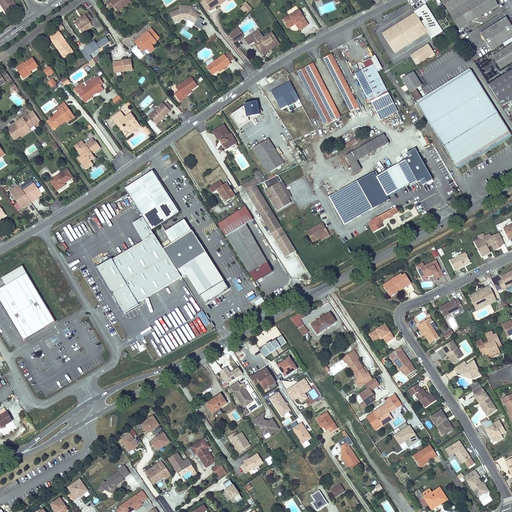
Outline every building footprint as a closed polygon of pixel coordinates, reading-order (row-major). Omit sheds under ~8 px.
[(0,0),(0,3),(6,15),(18,8),(13,1),(11,2),(9,0),(0,0)] [(116,0),(115,0),(112,0),(110,1),(109,0),(106,3),(109,8),(113,6),(116,11),(124,6),(123,3),(127,0),(116,0)] [(204,0),(206,1),(210,7),(212,10),(215,8),(214,7),(217,5),(224,0),(204,0)] [(440,0),(449,14),(471,0),(440,0)] [(494,0),(471,0),(449,14),(458,29),(498,5),(494,0)] [(245,12),(246,11),(250,7),(247,3),(241,8),(245,12)] [(196,13),(191,10),(192,7),(180,6),(179,10),(170,13),(174,23),(181,20),(189,20),(195,24),(199,18),(200,16),(196,13)] [(425,7),(415,13),(427,33),(431,39),(441,33),(425,7)] [(283,20),(287,27),(294,23),(295,24),(297,23),(301,29),(308,25),(299,10),(283,20)] [(80,19),(75,23),(80,30),(90,23),(89,21),(92,19),(88,12),(85,14),(86,15),(80,19)] [(427,33),(415,13),(382,34),(394,53),(427,33)] [(204,21),(199,18),(195,24),(194,26),(201,30),(204,26),(201,25),(204,21)] [(481,34),(491,51),(511,37),(511,27),(506,18),(481,34)] [(90,23),(80,30),(82,33),(93,26),(90,23)] [(237,27),(231,33),(238,40),(244,36),(237,27)] [(143,35),(134,42),(143,52),(146,49),(148,51),(153,47),(151,45),(159,38),(151,29),(147,32),(148,33),(144,37),(143,35)] [(258,31),(250,36),(253,40),(260,35),(258,31)] [(51,40),(58,50),(59,49),(64,56),(72,51),(60,33),(51,40)] [(231,33),(229,35),(234,43),(238,40),(231,33)] [(253,40),(250,36),(245,39),(249,46),(255,42),(262,53),(268,49),(267,48),(277,42),(272,33),(263,39),(260,35),(253,40)] [(90,56),(100,49),(110,42),(107,37),(96,44),(95,42),(95,41),(84,48),(85,49),(90,56)] [(268,49),(262,53),(263,55),(279,44),(277,42),(267,48),(268,49)] [(511,44),(492,57),(500,70),(511,61),(511,44)] [(434,54),(428,45),(410,56),(416,65),(434,54)] [(59,49),(58,50),(64,58),(73,52),(72,51),(64,56),(59,49)] [(90,56),(85,49),(81,52),(88,62),(92,59),(90,56)] [(230,54),(226,57),(229,62),(234,59),(230,54)] [(331,54),(323,58),(351,112),(358,108),(331,54)] [(92,59),(95,64),(101,60),(98,55),(92,59)] [(212,63),(206,67),(212,75),(218,70),(222,67),(223,69),(231,63),(229,62),(226,57),(224,55),(212,63)] [(367,104),(370,102),(385,95),(390,105),(376,112),(381,120),(397,112),(393,103),(388,95),(377,72),(382,69),(380,65),(375,56),(371,58),(371,60),(369,59),(369,60),(368,60),(367,61),(365,61),(362,62),(363,65),(365,69),(361,71),(355,74),(366,96),(367,99),(365,100),(367,104)] [(16,68),(21,76),(29,71),(30,72),(38,66),(33,58),(25,64),(24,63),(16,68)] [(131,60),(113,62),(114,73),(133,70),(131,60)] [(325,125),(332,121),(340,117),(312,64),(304,68),(297,72),(325,125)] [(53,72),(49,66),(43,70),(47,76),(53,72)] [(416,102),(417,104),(471,71),(469,69),(416,102)] [(511,69),(488,85),(501,106),(511,101),(511,100),(511,69)] [(7,83),(12,81),(6,71),(1,74),(7,83)] [(471,71),(417,104),(456,168),(510,134),(471,71)] [(413,72),(401,79),(410,93),(421,86),(413,72)] [(98,76),(94,79),(93,77),(86,82),(88,85),(85,88),(77,93),(84,102),(92,96),(98,92),(99,93),(104,90),(101,85),(104,83),(99,77),(98,76)] [(186,97),(186,96),(184,94),(189,90),(190,91),(197,86),(191,77),(176,87),(178,91),(174,94),(180,102),(186,97)] [(298,98),(290,82),(271,91),(280,108),(287,105),(288,106),(295,103),(294,101),(298,98)] [(75,90),(77,93),(85,88),(83,85),(75,90)] [(385,95),(370,102),(371,103),(376,112),(390,105),(385,95)] [(122,101),(119,96),(112,100),(116,105),(122,101)] [(262,112),(258,105),(257,102),(256,103),(254,100),(248,104),(244,105),(244,106),(231,115),(239,127),(254,117),(259,116),(259,114),(262,112)] [(52,116),(53,117),(57,124),(65,119),(67,121),(67,122),(75,117),(64,103),(57,108),(59,110),(52,116)] [(149,116),(155,123),(162,116),(163,117),(170,111),(169,110),(172,108),(166,103),(164,105),(163,104),(156,110),(155,109),(155,110),(149,116)] [(147,113),(149,116),(155,110),(152,107),(147,113)] [(29,129),(40,122),(33,111),(27,115),(21,119),(22,121),(18,123),(19,124),(8,131),(14,140),(20,136),(29,129)] [(112,118),(116,124),(120,122),(122,125),(125,123),(129,129),(131,132),(140,126),(131,113),(125,117),(120,112),(112,118)] [(162,116),(155,123),(156,124),(163,117),(162,116)] [(57,124),(53,117),(47,121),(54,130),(59,126),(57,124)] [(7,129),(8,131),(19,124),(18,123),(22,121),(21,119),(16,122),(16,123),(7,129)] [(261,133),(262,133),(255,137),(252,134),(256,131),(251,124),(240,131),(268,174),(284,164),(268,139),(266,140),(266,139),(267,138),(268,138),(264,131),(261,133)] [(218,141),(219,140),(220,139),(222,142),(221,143),(225,149),(236,143),(230,133),(229,134),(223,125),(213,132),(218,141)] [(21,138),(31,131),(29,129),(20,136),(21,138)] [(510,134),(456,168),(458,170),(511,136),(510,134)] [(384,135),(352,153),(357,161),(388,144),(384,135)] [(78,158),(81,163),(83,161),(87,166),(91,163),(90,160),(94,158),(90,152),(92,151),(93,153),(100,148),(96,142),(95,142),(93,139),(85,145),(82,141),(75,146),(81,156),(78,158)] [(357,181),(329,197),(344,225),(372,209),(390,199),(388,196),(410,184),(411,186),(420,181),(423,185),(433,180),(415,149),(406,154),(409,158),(405,160),(398,163),(386,170),(376,175),(374,172),(357,181)] [(357,161),(352,153),(345,156),(355,174),(361,170),(357,161)] [(67,169),(50,180),(56,190),(65,185),(64,183),(72,178),(67,169)] [(170,199),(153,172),(126,189),(143,216),(170,199)] [(266,181),(262,175),(261,176),(256,178),(251,180),(243,185),(247,192),(257,187),(256,186),(264,183),(266,181)] [(281,181),(278,176),(266,181),(264,183),(268,190),(265,191),(278,211),(291,203),(281,187),(279,183),(281,181)] [(220,181),(210,188),(213,193),(217,190),(225,203),(235,197),(226,184),(223,186),(220,181)] [(34,183),(23,191),(31,202),(34,200),(33,199),(41,193),(34,183)] [(23,191),(20,187),(11,194),(21,209),(31,202),(23,191)] [(268,206),(257,187),(247,192),(258,211),(268,206)] [(180,213),(170,199),(143,216),(144,217),(152,231),(180,213)] [(268,206),(258,211),(262,217),(271,211),(268,206)] [(217,224),(226,237),(245,225),(254,220),(245,207),(217,224)] [(373,233),(383,227),(382,225),(383,221),(389,218),(392,217),(398,213),(395,208),(384,214),(371,221),(370,226),(373,233)] [(278,222),(271,211),(262,217),(272,234),(281,228),(278,222)] [(152,231),(144,217),(133,223),(144,242),(155,235),(152,231)] [(192,232),(185,221),(163,234),(170,245),(192,232)] [(317,228),(307,233),(312,242),(319,238),(328,233),(323,223),(316,227),(317,228)] [(245,225),(226,237),(249,274),(267,263),(245,225)] [(156,230),(158,235),(165,232),(162,227),(156,230)] [(225,281),(193,231),(192,232),(170,245),(164,250),(177,271),(182,267),(201,296),(225,281)] [(295,251),(285,234),(276,240),(286,257),(295,251)] [(481,239),(475,242),(482,257),(487,254),(485,251),(489,249),(488,247),(488,246),(489,245),(495,243),(490,234),(485,237),(481,239)] [(164,250),(155,235),(144,242),(113,260),(112,259),(97,268),(124,314),(139,305),(138,304),(182,278),(177,271),(164,250)] [(451,261),(456,270),(459,268),(459,267),(466,264),(466,265),(471,263),(466,253),(451,261)] [(437,262),(424,268),(419,271),(423,278),(430,275),(430,274),(434,273),(435,275),(437,280),(444,276),(437,262)] [(507,289),(507,288),(506,286),(511,283),(511,271),(510,272),(511,273),(509,274),(508,273),(505,275),(503,280),(499,282),(503,290),(507,289)] [(0,302),(23,341),(55,322),(26,273),(0,288),(0,302)] [(423,278),(425,282),(429,280),(427,277),(430,275),(431,277),(435,275),(434,273),(430,274),(430,275),(423,278)] [(406,274),(403,276),(402,274),(383,286),(389,295),(399,288),(401,291),(412,284),(406,274)] [(469,296),(470,297),(477,293),(478,295),(485,291),(484,290),(490,287),(489,286),(469,296)] [(477,293),(470,297),(476,308),(489,301),(490,304),(497,300),(490,287),(484,290),(485,291),(478,295),(477,293)] [(401,291),(399,288),(389,295),(391,297),(401,291)] [(260,295),(251,301),(255,307),(264,302),(260,295)] [(455,300),(440,307),(445,317),(460,309),(463,307),(459,299),(456,301),(455,300)] [(489,301),(476,308),(477,311),(490,304),(489,301)] [(205,327),(210,324),(202,311),(197,314),(205,327)] [(318,322),(312,326),(318,334),(336,322),(329,313),(317,321),(318,322)] [(304,325),(297,316),(291,320),(298,329),(304,325)] [(421,329),(425,334),(431,343),(439,337),(430,323),(432,321),(430,318),(417,326),(420,330),(421,329)] [(511,320),(503,325),(508,336),(511,334),(511,320)] [(389,342),(394,338),(385,325),(370,335),(374,341),(381,336),(382,338),(385,336),(389,342)] [(450,327),(446,330),(450,336),(455,334),(450,327)] [(490,343),(479,348),(484,358),(491,356),(490,354),(494,353),(495,356),(500,354),(498,348),(497,346),(501,344),(497,334),(494,336),(492,331),(486,334),(489,341),(490,343)] [(453,341),(442,348),(447,355),(450,353),(451,354),(450,355),(455,362),(463,356),(453,341)] [(392,359),(403,352),(400,348),(390,355),(392,359)] [(343,358),(345,361),(354,355),(358,360),(359,359),(354,351),(343,358)] [(402,370),(407,376),(416,371),(409,361),(408,362),(407,360),(405,356),(406,356),(403,352),(392,359),(400,371),(402,370)] [(354,355),(345,361),(362,387),(364,385),(373,380),(365,367),(363,368),(358,360),(354,355)] [(286,364),(279,368),(285,377),(296,369),(289,359),(284,362),(286,364)] [(454,368),(457,373),(463,375),(466,373),(470,374),(472,379),(481,375),(474,361),(467,366),(464,362),(454,368)] [(227,385),(243,375),(239,368),(231,373),(227,368),(219,373),(223,378),(227,385)] [(259,372),(250,377),(255,385),(259,382),(265,390),(275,383),(266,369),(260,373),(259,372)] [(449,379),(456,376),(454,371),(447,374),(449,379)] [(363,410),(367,408),(375,403),(375,397),(372,391),(380,386),(375,379),(373,380),(364,385),(367,390),(359,395),(364,403),(360,405),(363,410)] [(230,387),(232,391),(240,385),(238,382),(230,387)] [(240,385),(232,391),(244,407),(253,401),(244,389),(246,388),(243,383),(240,385)] [(472,391),(480,385),(479,383),(471,388),(472,391)] [(418,385),(411,389),(415,394),(420,402),(421,401),(426,408),(436,401),(431,394),(429,395),(428,396),(426,394),(423,389),(421,390),(418,385)] [(486,411),(494,406),(480,385),(472,391),(475,395),(474,396),(479,404),(480,403),(486,411)] [(291,411),(279,392),(270,398),(281,417),(291,411)] [(207,405),(212,412),(219,407),(220,409),(227,404),(221,395),(207,405)] [(506,403),(510,411),(511,416),(511,415),(511,395),(502,399),(504,404),(506,403)] [(373,413),(381,424),(392,417),(389,413),(397,408),(390,398),(385,401),(387,404),(373,413)] [(3,427),(11,422),(2,409),(0,410),(0,428),(2,431),(4,429),(3,427)] [(431,418),(440,431),(443,430),(446,434),(454,429),(449,422),(447,423),(445,421),(447,419),(441,411),(431,418)] [(327,412),(318,418),(324,428),(326,431),(329,430),(331,433),(337,429),(327,412)] [(253,421),(255,424),(263,419),(264,413),(253,421)] [(153,416),(141,424),(144,428),(146,430),(148,434),(153,430),(156,433),(162,429),(159,426),(160,425),(153,416)] [(392,417),(381,424),(382,427),(394,419),(392,417)] [(324,428),(318,418),(316,419),(322,429),(324,428)] [(263,419),(255,424),(264,436),(269,433),(271,435),(279,430),(272,420),(268,423),(265,422),(263,419)] [(501,434),(506,432),(499,420),(485,428),(488,433),(490,432),(491,433),(490,436),(492,440),(495,438),(496,441),(497,442),(503,438),(501,434)] [(290,425),(293,430),(298,426),(295,422),(290,425)] [(401,432),(408,427),(406,423),(399,428),(401,432)] [(312,439),(302,424),(298,426),(293,430),(303,445),(312,439)] [(416,435),(410,426),(408,427),(401,432),(394,437),(400,446),(406,443),(416,435)] [(171,442),(162,429),(156,433),(158,437),(153,441),(152,441),(154,444),(156,446),(159,450),(171,442)] [(236,432),(228,437),(231,440),(232,439),(234,443),(240,452),(250,445),(242,432),(238,435),(236,432)] [(131,434),(121,440),(129,452),(134,449),(136,448),(139,446),(138,445),(142,443),(140,439),(138,437),(134,439),(131,434)] [(419,440),(416,435),(406,443),(408,447),(419,440)] [(353,444),(351,440),(349,437),(339,443),(341,447),(347,443),(349,446),(353,444)] [(206,438),(193,447),(198,454),(206,467),(215,462),(206,449),(209,447),(206,442),(207,441),(206,438)] [(459,441),(445,450),(450,456),(455,453),(460,460),(463,459),(465,462),(471,458),(466,451),(465,452),(464,450),(465,449),(459,441)] [(340,452),(344,456),(350,466),(358,461),(349,446),(347,443),(341,447),(343,450),(340,452)] [(413,456),(419,465),(428,459),(433,456),(434,458),(438,456),(430,445),(413,456)] [(191,465),(187,458),(183,461),(177,453),(168,458),(178,474),(191,465)] [(258,453),(250,459),(245,462),(245,463),(241,465),(247,473),(250,470),(251,471),(264,462),(258,453)] [(275,462),(271,457),(266,460),(269,465),(275,462)] [(428,459),(419,465),(420,467),(429,460),(428,459)] [(358,461),(350,466),(352,470),(361,465),(358,461)] [(161,462),(146,472),(154,484),(169,473),(161,462)] [(220,464),(214,467),(219,474),(224,471),(220,464)] [(101,488),(105,490),(106,488),(113,491),(116,484),(118,486),(125,480),(123,479),(130,474),(124,466),(117,471),(118,472),(110,478),(108,483),(104,482),(101,488)] [(480,486),(484,484),(483,482),(482,483),(478,478),(480,477),(477,474),(475,470),(464,477),(467,481),(474,493),(477,491),(480,495),(485,493),(480,486)] [(88,490),(79,478),(67,486),(76,498),(79,496),(78,495),(81,493),(83,493),(88,490)] [(228,490),(234,486),(230,480),(224,484),(228,490)] [(106,488),(105,490),(114,494),(118,486),(116,484),(113,491),(106,488)] [(489,492),(484,484),(480,486),(485,493),(486,494),(489,492)] [(340,485),(332,490),(336,497),(344,491),(340,485)] [(240,496),(234,486),(228,490),(225,492),(231,501),(235,499),(240,496)] [(425,498),(423,495),(419,489),(415,491),(418,496),(425,507),(429,504),(432,510),(438,506),(436,503),(438,501),(439,503),(447,498),(439,488),(432,493),(425,498)] [(122,511),(123,511),(131,511),(143,504),(142,502),(148,498),(143,491),(120,507),(121,508),(117,510),(118,511),(122,511)] [(59,511),(65,511),(68,510),(60,498),(52,504),(55,507),(53,508),(56,511),(57,511),(59,511)] [(251,498),(247,501),(251,507),(255,504),(251,498)] [(313,502),(308,506),(312,511),(318,511),(313,502)]
